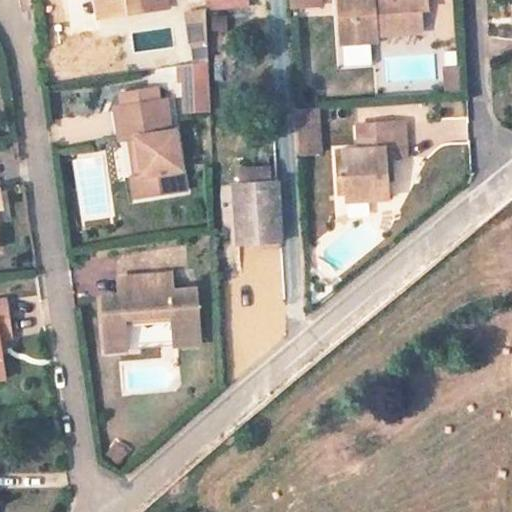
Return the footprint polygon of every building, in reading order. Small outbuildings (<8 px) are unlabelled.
[(85,0),(87,13),(150,3),(149,0),(85,0)] [(249,0),(208,0),(209,10),(250,8),(249,0)] [(424,0),(335,0),(337,36),(373,35),(373,26),(418,25),(418,7),(414,7),(414,2),(425,1),(424,0)] [(183,105),(207,104),(205,55),(176,60),(176,75),(181,75),(183,105)] [(443,84),(457,83),(456,57),(442,57),(443,84)] [(158,96),(156,83),(118,89),(120,102),(158,96)] [(182,165),(176,124),(170,125),(165,95),(158,96),(120,102),(117,102),(122,134),(133,133),(139,170),(131,171),(135,194),(171,188),(168,168),(182,165)] [(122,134),(117,102),(109,103),(114,135),(122,134)] [(324,107),(303,109),(306,154),(326,153),(324,107)] [(402,145),(401,110),(352,112),(353,138),(332,140),(333,167),(342,166),(343,189),(360,188),(381,188),(381,169),(373,169),(373,146),(385,146),(402,145)] [(385,169),(385,146),(373,146),(373,169),(381,169),(385,169)] [(186,186),(182,165),(168,168),(171,188),(186,186)] [(238,182),(266,180),(265,165),(237,166),(238,182)] [(360,198),(360,188),(343,189),(342,166),(333,167),(334,198),(360,198)] [(278,240),(274,179),(266,180),(238,182),(231,182),(235,243),(278,240)] [(199,343),(193,288),(173,289),(170,273),(116,278),(117,294),(98,296),(103,351),(124,349),(121,319),(169,315),(172,345),(199,343)] [(0,383),(1,383),(0,379),(0,343),(1,343),(10,342),(3,303),(0,304),(0,383)]
